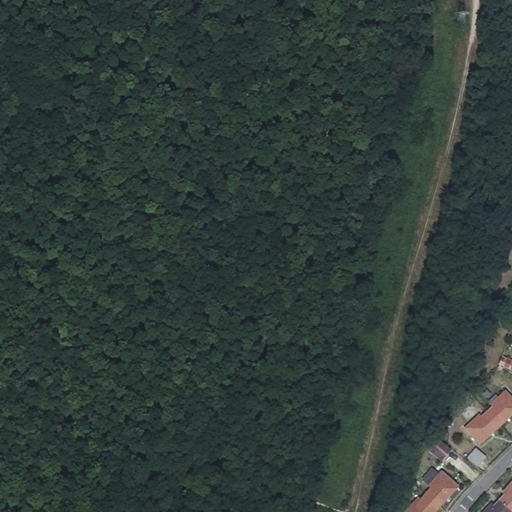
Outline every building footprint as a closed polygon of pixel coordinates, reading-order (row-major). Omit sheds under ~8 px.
[(506,380),(495,369),(489,375),(500,386),(506,380)] [(488,412),(500,426),(511,414),(511,398),(506,392),(491,404),(494,407),(488,412)] [(480,444),(500,426),(488,412),(482,417),(480,415),(465,428),(480,444)] [(443,458),(449,445),(434,437),(427,451),(443,458)] [(471,451),(465,457),(476,467),(482,460),(471,451)] [(454,452),(449,459),(460,468),(465,461),(454,452)] [(431,489),(425,494),(438,508),(458,487),(442,472),(428,486),(431,489)] [(499,500),(511,511),(511,481),(501,493),(503,496),(499,500)] [(434,511),(438,508),(425,494),(420,500),(418,498),(405,511),(434,511)] [(511,511),(499,500),(492,508),(490,505),(483,511),(511,511)]
